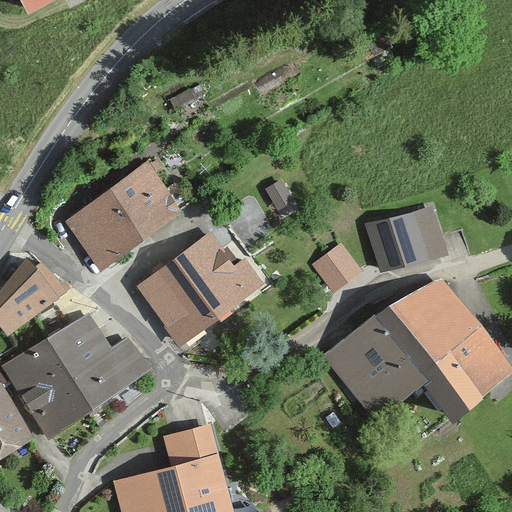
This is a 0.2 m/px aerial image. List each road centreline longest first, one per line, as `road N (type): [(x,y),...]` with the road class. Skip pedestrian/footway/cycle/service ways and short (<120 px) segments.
road 1 (residential): [(180,380),(230,378),(392,294),(511,255)]
road 2 (secondary): [(188,0),(124,55),(5,225)]
road 3 (residential): [(5,225),(133,324),(180,380)]
road 4 (residential): [(60,511),(92,449),(180,380)]
